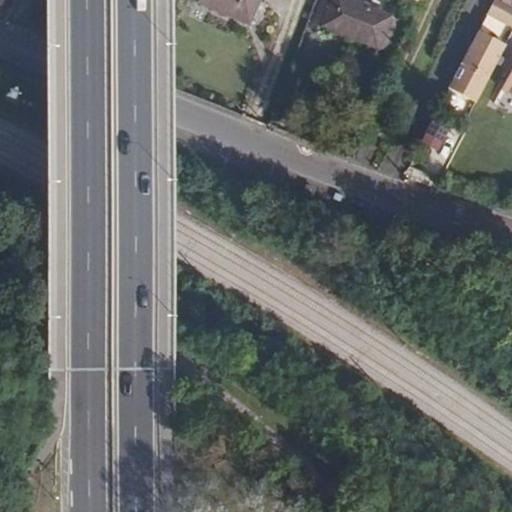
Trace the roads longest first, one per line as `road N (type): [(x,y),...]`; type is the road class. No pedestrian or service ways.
road 1 (secondary): [(511,232),(377,189),(0,41)]
road 2 (primary): [(84,0),(90,511)]
road 3 (primary): [(136,511),(131,0)]
